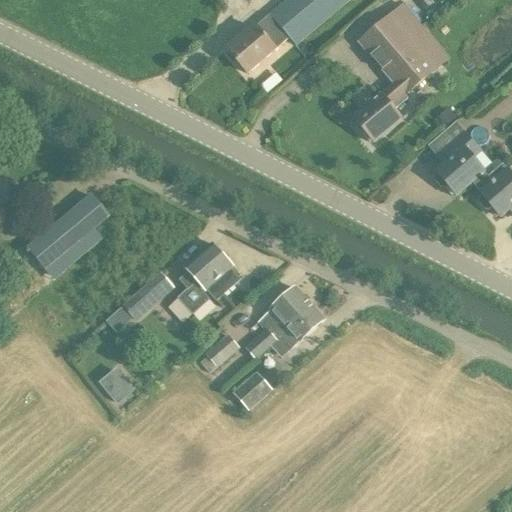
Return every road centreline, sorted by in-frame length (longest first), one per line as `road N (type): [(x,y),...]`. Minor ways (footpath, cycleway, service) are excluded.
road 1 (unclassified): [(511,365),(0,106)]
road 2 (tertiary): [(511,292),(0,33)]
